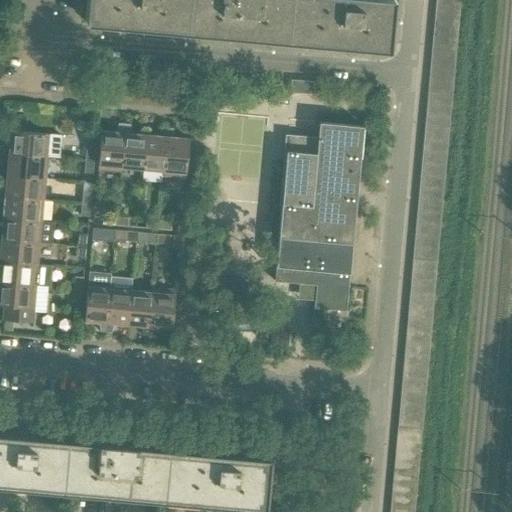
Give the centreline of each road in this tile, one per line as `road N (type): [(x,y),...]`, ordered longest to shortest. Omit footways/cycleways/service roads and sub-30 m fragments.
road 1 (residential): [(405,76),(35,42),(38,0)]
road 2 (residential): [(377,392),(0,356)]
road 3 (residential): [(377,392),(405,76)]
road 4 (residential): [(366,511),(377,392)]
